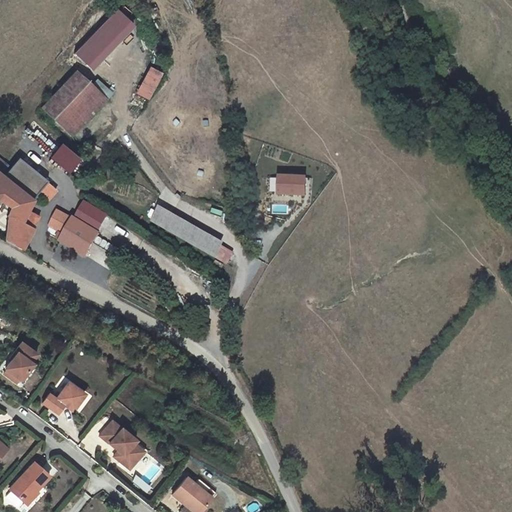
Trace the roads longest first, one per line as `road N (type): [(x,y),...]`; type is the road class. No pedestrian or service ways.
road 1 (unclassified): [(297,511),(237,389),(181,339),(0,247)]
road 2 (residential): [(137,511),(0,401)]
